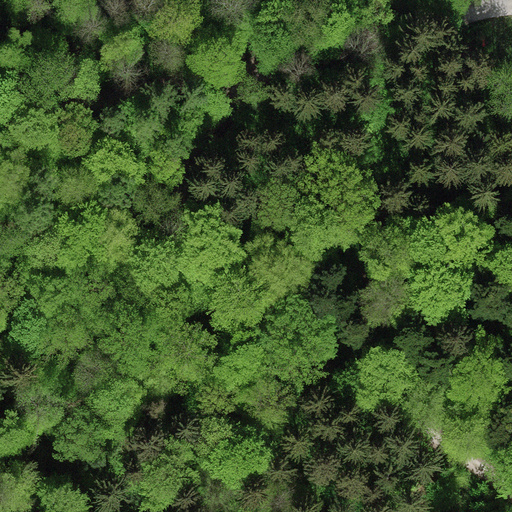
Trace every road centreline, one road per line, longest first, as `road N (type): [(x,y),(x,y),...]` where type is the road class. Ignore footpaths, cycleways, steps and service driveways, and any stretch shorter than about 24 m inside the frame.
road 1 (track): [(511,3),(270,67),(0,117)]
road 2 (track): [(191,147),(182,214),(187,259),(203,295),(242,326),(450,441),(511,489)]
road 3 (track): [(0,231),(111,200),(226,121),(270,67)]
